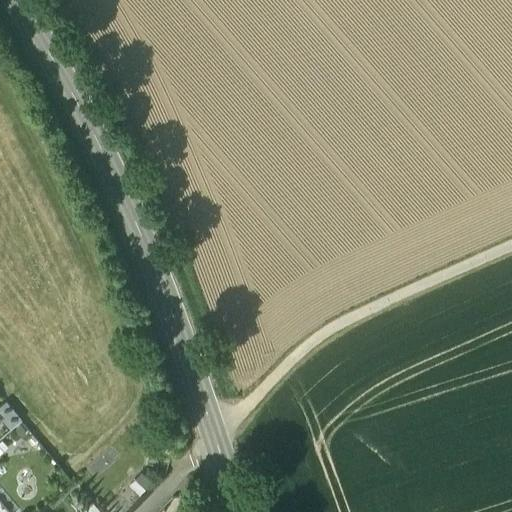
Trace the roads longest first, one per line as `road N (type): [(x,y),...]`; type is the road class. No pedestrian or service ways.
road 1 (tertiary): [(237,511),(153,246),(81,99),(20,0)]
road 2 (track): [(213,441),(332,328),(511,247)]
